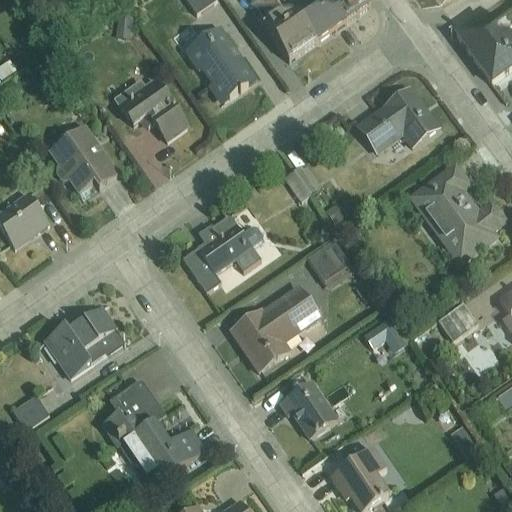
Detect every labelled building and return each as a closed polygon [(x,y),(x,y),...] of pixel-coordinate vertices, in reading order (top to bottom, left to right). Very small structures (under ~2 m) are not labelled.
[(213,0),(182,0),(197,21),(218,7),(213,0)] [(256,0),(266,13),(283,0),(256,0)] [(369,13),(359,0),(299,0),(291,6),(319,47),(369,13)] [(319,47),(291,6),(262,26),(291,67),(319,47)] [(456,39),(490,89),(511,74),(511,40),(508,43),(490,16),(456,39)] [(131,22),(116,21),(114,44),(129,46),(131,22)] [(217,36),(186,57),(219,104),(250,83),(217,36)] [(0,83),(1,85),(17,75),(11,65),(0,71),(0,83)] [(64,70),(49,69),(46,92),(61,93),(64,70)] [(139,89),(114,106),(132,133),(147,123),(166,149),(188,133),(155,86),(143,94),(139,89)] [(411,95),(357,135),(378,163),(402,145),(411,157),(440,135),(411,95)] [(81,135),(47,158),(81,207),(115,183),(81,135)] [(472,191),(455,166),(400,205),(455,282),(508,245),(503,237),(511,231),(494,206),(484,213),(469,192),(472,191)] [(304,169),(284,184),(302,208),(322,193),(304,169)] [(0,220),(0,234),(14,256),(49,232),(28,201),(0,220)] [(181,266),(206,302),(221,291),(215,283),(235,269),(243,280),(259,269),(229,225),(200,245),(203,251),(181,266)] [(335,248),(310,266),(325,287),(350,269),(335,248)] [(232,338),(259,380),(283,365),(276,354),(321,326),(301,294),(232,338)] [(511,299),(498,309),(509,325),(511,323),(511,299)] [(463,313),(441,329),(455,348),(477,332),(463,313)] [(102,316),(48,350),(70,385),(124,352),(102,316)] [(390,324),(363,342),(372,355),(399,337),(390,324)] [(485,346),(464,360),(477,381),(498,368),(485,346)] [(140,389),(111,410),(119,420),(106,429),(122,451),(134,443),(157,427),(164,422),(140,389)] [(314,389),(286,409),(307,440),(336,420),(314,389)] [(511,397),(500,406),(509,418),(511,416),(511,397)] [(36,404),(13,420),(26,440),(49,424),(36,404)] [(443,436),(458,434),(455,416),(440,419),(443,436)] [(134,443),(122,451),(145,484),(162,472),(170,483),(206,458),(190,435),(171,448),(157,427),(134,443)] [(460,435),(449,442),(464,466),(475,459),(460,435)] [(330,484),(346,507),(352,503),(357,511),(370,511),(386,501),(361,463),(330,484)]
